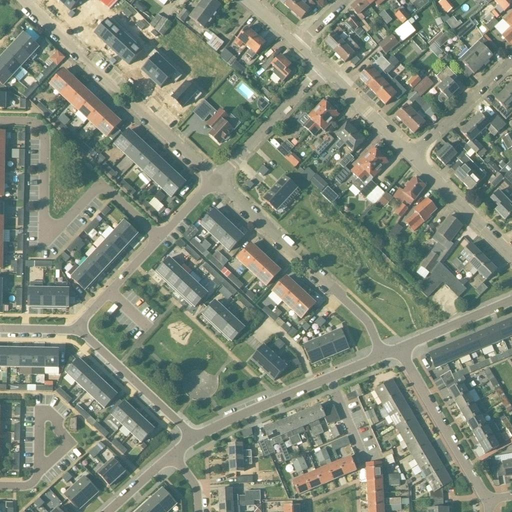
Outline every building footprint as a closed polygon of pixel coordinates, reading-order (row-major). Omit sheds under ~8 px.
[(69,13),(80,0),(61,0),(59,3),(69,13)] [(203,0),(190,18),(205,30),(222,7),(212,0),(203,0)] [(290,11),(299,1),(298,0),(279,0),(279,1),(290,11)] [(308,0),(304,6),(299,1),(290,11),(301,21),(315,5),(309,0),(308,0)] [(369,6),(363,0),(359,0),(351,7),(362,21),(368,16),(364,11),(369,6)] [(447,13),(454,9),(448,0),(441,0),(439,2),(447,13)] [(511,1),(511,0),(493,0),(504,12),(511,5),(511,1)] [(184,9),(177,18),(183,23),(190,14),(184,9)] [(409,16),(403,9),(394,16),(402,25),(411,18),(409,16)] [(385,10),(380,14),(387,24),(392,20),(385,10)] [(501,15),(496,10),(491,13),(496,19),(501,15)] [(502,36),(510,44),(511,41),(511,13),(504,20),(511,28),(502,36)] [(158,15),(150,26),(155,31),(163,37),(172,25),(163,18),(158,15)] [(447,21),(453,31),(462,24),(455,15),(447,21)] [(350,30),(354,34),(361,27),(353,17),(345,23),(351,29),(350,30)] [(498,24),(494,19),(485,27),(490,32),(498,24)] [(470,21),(465,26),(471,33),(476,28),(470,21)] [(94,36),(102,42),(114,29),(107,22),(94,36)] [(404,26),(396,31),(404,41),(411,35),(404,26)] [(246,47),(256,36),(247,28),(237,39),(238,40),(234,44),(239,48),(243,44),(246,47)] [(335,52),(344,43),(339,38),(344,33),(339,28),(325,42),(335,52)] [(102,42),(108,49),(121,35),(114,29),(102,42)] [(395,32),(378,46),(385,55),(402,42),(395,32)] [(447,32),(436,41),(441,47),(452,38),(447,32)] [(16,45),(30,58),(39,48),(25,35),(16,45)] [(108,49),(115,55),(128,41),(121,35),(108,49)] [(485,35),(483,37),(495,49),(495,50),(497,48),(496,47),(485,35)] [(224,43),(215,36),(207,45),(216,52),(224,43)] [(266,44),(256,36),(246,47),(250,51),(247,55),(252,59),(256,55),(256,56),(266,44)] [(121,61),(134,47),(128,41),(115,55),(121,61)] [(416,55),(422,49),(415,42),(409,47),(416,55)] [(478,42),(470,51),(484,66),(493,56),(479,42),(478,42)] [(344,43),(335,52),(345,63),(360,49),(355,44),(350,49),(344,43)] [(16,45),(7,54),(21,67),(30,58),(16,45)] [(128,67),(141,53),(134,47),(121,61),(128,67)] [(59,65),(65,56),(57,51),(51,60),(59,65)] [(142,73),(151,81),(165,65),(157,57),(158,56),(154,51),(148,58),(152,62),(142,73)] [(470,51),(461,59),(456,64),(467,75),(471,71),(474,75),(484,66),(470,51)] [(21,67),(7,54),(0,61),(0,65),(12,77),(21,67)] [(230,66),(236,59),(232,56),(230,59),(228,57),(224,61),(230,66)] [(273,74),(283,83),(291,74),(287,70),(291,66),(280,56),(272,65),(277,70),(273,74)] [(441,60),(446,66),(451,61),(446,56),(441,60)] [(236,59),(230,66),(234,70),(240,62),(236,59)] [(378,68),(375,71),(370,66),(358,78),(368,87),(391,64),(388,61),(379,69),(378,68)] [(53,62),(45,71),(50,75),(58,66),(53,62)] [(391,64),(368,87),(377,96),(388,85),(384,81),(388,77),(386,76),(395,68),(391,64)] [(12,77),(0,65),(0,83),(3,86),(12,77)] [(165,65),(151,81),(160,90),(170,79),(174,83),(180,76),(176,72),(174,73),(165,65)] [(449,100),(448,99),(459,89),(451,81),(456,77),(448,67),(437,77),(443,83),(438,88),(443,93),(438,97),(438,102),(441,104),(445,104),(449,100)] [(46,79),(50,75),(45,71),(41,75),(43,76),(46,79)] [(52,85),(61,94),(74,81),(64,72),(52,85)] [(413,89),(421,81),(416,75),(408,83),(413,89)] [(414,90),(421,97),(433,85),(426,77),(414,90)] [(388,85),(377,96),(386,105),(394,97),(398,101),(407,92),(394,79),(388,85)] [(74,81),(61,94),(71,103),(83,89),(74,81)] [(34,82),(30,87),(34,91),(39,87),(36,84),(34,82)] [(196,93),(186,84),(172,100),(182,110),(192,99),(196,103),(202,96),(197,91),(196,93)] [(274,93),(266,86),(260,93),(267,100),(274,93)] [(34,91),(30,87),(22,95),(27,100),(34,91)] [(71,103),(80,112),(93,98),(83,89),(71,103)] [(421,97),(414,90),(413,91),(406,98),(412,104),(420,97),(420,98),(421,97)] [(494,107),(506,120),(511,114),(511,97),(505,90),(495,99),(499,103),(494,107)] [(256,106),(265,111),(270,102),(261,97),(256,106)] [(93,98),(80,112),(89,120),(102,107),(93,98)] [(14,110),(14,111),(26,111),(26,100),(20,100),(19,110),(14,110)] [(309,118),(310,119),(303,127),(309,132),(331,108),(324,102),(309,118)] [(41,103),(36,107),(42,113),(47,108),(41,103)] [(436,113),(427,103),(419,111),(426,117),(429,120),(436,113)] [(406,125),(416,114),(407,105),(396,116),(406,125)] [(102,107),(89,120),(99,129),(111,116),(102,107)] [(53,115),(47,108),(42,113),(49,119),(53,115)] [(331,108),(309,132),(313,137),(321,129),(323,132),(339,116),(331,108)] [(233,130),(238,124),(232,118),(231,120),(221,110),(211,121),(215,125),(214,126),(214,129),(215,129),(209,135),(219,145),(224,140),(225,142),(227,141),(229,140),(230,138),(230,136),(229,135),(233,130)] [(60,120),(67,124),(71,119),(63,114),(60,120)] [(416,115),(416,114),(406,125),(414,134),(425,123),(416,115)] [(497,116),(493,120),(489,124),(479,114),(470,123),(480,133),(486,127),(495,136),(506,125),(497,116)] [(96,138),(102,132),(108,138),(121,125),(111,116),(99,129),(93,134),(96,138)] [(61,130),(65,126),(59,120),(54,124),(61,130)] [(480,133),(470,123),(461,132),(470,141),(467,144),(476,153),(482,147),(474,138),(480,133)] [(339,149),(355,131),(347,124),(335,136),(340,141),(336,146),(339,149)] [(72,132),(65,126),(61,130),(67,137),(72,132)] [(364,140),(355,131),(339,149),(344,145),(353,153),(364,140)] [(116,146),(126,155),(139,141),(129,132),(116,146)] [(314,152),(329,136),(328,134),(322,140),(319,138),(310,148),(314,152)] [(511,135),(511,134),(505,137),(501,139),(508,150),(511,147),(511,135)] [(329,136),(314,152),(319,156),(334,140),(329,136)] [(85,153),(90,149),(77,137),(73,142),(85,153)] [(139,141),(126,155),(135,164),(148,150),(139,141)] [(284,158),(294,148),(287,141),(277,151),(284,158)] [(464,141),(460,145),(454,151),(448,144),(436,156),(446,165),(455,156),(459,160),(460,159),(463,156),(465,155),(465,156),(472,150),(464,141)] [(381,156),(373,148),(351,172),(352,173),(358,179),(381,156)] [(93,161),(98,155),(92,150),(87,155),(93,161)] [(148,150),(135,164),(145,172),(157,159),(148,150)] [(344,169),(346,167),(354,159),(349,154),(339,164),(344,169)] [(289,159),(294,166),(299,162),(293,155),(289,159)] [(460,159),(465,163),(454,174),(463,183),(478,168),(465,156),(465,155),(463,156),(460,159)] [(388,163),(381,156),(358,179),(363,184),(370,176),(372,179),(388,163)] [(157,159),(145,172),(154,181),(166,168),(157,159)] [(499,171),(496,174),(488,182),(494,188),(503,179),(511,170),(511,160),(511,161),(506,166),(501,172),(499,171)] [(497,168),(491,162),(487,165),(496,174),(499,171),(497,168)] [(107,173),(112,169),(105,163),(101,167),(107,173)] [(308,167),(302,174),(309,181),(316,174),(308,167)] [(346,167),(344,169),(334,178),(340,185),(352,173),(351,172),(346,167)] [(166,168),(154,181),(163,190),(176,176),(166,168)] [(478,168),(463,183),(472,191),(486,177),(478,168)] [(112,169),(107,173),(114,180),(118,175),(112,170),(112,169)] [(511,170),(503,179),(511,187),(511,170)] [(278,181),(270,172),(263,178),(271,187),(278,181)] [(321,192),(329,185),(318,174),(310,181),(321,192)] [(185,185),(176,176),(163,190),(173,199),(185,185)] [(284,176),(277,184),(291,197),(298,189),(284,176)] [(407,188),(404,192),(399,188),(393,198),(402,204),(405,201),(411,205),(425,187),(414,179),(409,185),(408,184),(406,186),(407,188)] [(119,185),(125,191),(130,186),(127,183),(124,180),(119,185)] [(251,181),(247,185),(251,189),(255,185),(251,181)] [(365,198),(377,186),(372,181),(360,193),(365,198)] [(270,191),(284,204),(291,197),(277,184),(270,191)] [(130,186),(125,191),(132,197),(136,192),(131,188),(130,186)] [(322,193),(333,205),(340,197),(329,186),(322,193)] [(364,217),(374,206),(378,202),(385,194),(377,186),(365,198),(371,205),(362,215),(364,217)] [(270,191),(263,199),(277,212),(284,204),(270,191)] [(490,200),(498,208),(496,210),(505,220),(510,216),(511,217),(511,202),(511,204),(499,191),(490,200)] [(149,204),(145,200),(140,205),(153,217),(155,215),(158,212),(158,213),(164,207),(160,203),(154,198),(149,204)] [(414,211),(416,214),(405,223),(413,232),(424,222),(424,223),(431,217),(430,215),(436,210),(427,200),(414,211)] [(401,219),(408,209),(401,204),(394,214),(401,219)] [(111,211),(106,207),(100,213),(105,217),(111,211)] [(202,226),(211,235),(224,222),(214,212),(202,226)] [(462,226),(449,216),(432,239),(441,246),(444,242),(450,246),(462,226)] [(89,225),(94,229),(100,223),(95,219),(89,225)] [(224,222),(211,235),(221,244),(233,230),(224,222)] [(138,236),(124,223),(115,233),(129,245),(138,236)] [(94,229),(89,225),(83,231),(88,236),(94,229)] [(403,229),(397,225),(387,238),(389,239),(386,243),(390,246),(403,229)] [(243,240),(233,230),(221,244),(230,253),(243,240)] [(189,231),(184,235),(191,242),(195,237),(189,231)] [(129,245),(115,233),(107,242),(120,255),(129,245)] [(78,237),(72,243),(77,248),(83,241),(78,237)] [(181,238),(176,243),(182,248),(187,243),(181,238)] [(194,239),(190,244),(196,250),(200,245),(194,239)] [(200,245),(196,250),(203,256),(207,252),(207,251),(211,246),(205,240),(200,245)] [(120,255),(107,242),(98,251),(111,264),(120,255)] [(436,248),(432,253),(431,252),(420,267),(430,274),(440,259),(441,260),(444,256),(445,256),(451,247),(450,246),(444,242),(441,246),(438,250),(436,248)] [(77,248),(72,243),(66,250),(71,254),(77,248)] [(462,265),(457,270),(460,273),(479,253),(471,245),(457,259),(462,265)] [(184,251),(190,256),(194,252),(188,247),(184,251)] [(238,260),(248,270),(261,256),(251,247),(238,260)] [(111,264),(98,251),(90,260),(89,260),(102,273),(111,264)] [(71,258),(63,252),(59,257),(66,263),(71,258)] [(197,263),(201,258),(194,252),(190,256),(197,263)] [(479,253),(460,273),(463,270),(467,274),(473,268),(478,272),(488,262),(479,253)] [(121,256),(111,266),(116,271),(126,261),(121,256)] [(212,256),(208,261),(214,267),(219,263),(212,256)] [(261,256),(248,270),(257,278),(270,265),(261,256)] [(81,269),(80,270),(94,282),(102,273),(89,260),(81,269)] [(157,273),(166,282),(179,269),(169,260),(157,273)] [(488,262),(478,272),(481,275),(477,279),(482,285),(497,271),(488,262)] [(208,274),(212,269),(206,263),(202,268),(208,274)] [(440,264),(432,275),(441,284),(443,283),(445,285),(454,277),(440,264)] [(280,274),(270,265),(257,278),(267,287),(280,274)] [(179,269),(166,282),(176,291),(188,278),(179,269)] [(219,275),(212,269),(208,274),(215,280),(219,275)] [(94,282),(80,270),(71,279),(85,292),(94,282)] [(233,284),(237,280),(231,274),(227,278),(233,284)] [(432,275),(428,280),(437,289),(441,284),(432,275)] [(454,277),(445,285),(449,289),(458,281),(454,277)] [(176,291),(185,300),(198,287),(188,278),(176,291)] [(227,291),(231,286),(224,280),(220,285),(227,291)] [(237,280),(233,284),(240,290),(244,286),(237,280)] [(273,293),(283,302),(295,289),(286,280),(273,293)] [(428,280),(424,286),(432,294),(437,289),(428,280)] [(462,286),(458,281),(449,289),(454,294),(462,286)] [(29,308),(42,308),(42,290),(43,283),(30,282),(30,290),(29,290),(29,308)] [(69,290),(67,290),(67,284),(56,283),(56,290),(55,290),(55,309),(68,309),(69,290)] [(231,286),(227,291),(233,297),(237,293),(231,286)] [(432,294),(424,286),(420,291),(427,298),(432,294)] [(466,290),(462,286),(454,294),(458,298),(466,290)] [(207,296),(198,287),(185,300),(195,309),(207,296)] [(295,289),(283,302),(292,311),(305,298),(295,289)] [(42,308),(55,309),(55,290),(42,290),(42,308)] [(245,296),(252,301),(256,297),(249,291),(245,296)] [(426,317),(416,294),(408,297),(417,320),(418,320),(417,319),(425,316),(425,317),(426,317)] [(245,308),(250,304),(243,298),(239,302),(245,308)] [(314,307),(305,298),(292,311),(302,320),(314,307)] [(203,317),(212,326),(225,312),(215,303),(203,317)] [(250,304),(245,308),(251,314),(249,316),(255,321),(261,315),(250,304)] [(270,318),(274,314),(266,306),(262,311),(270,318)] [(225,312),(212,326),(222,335),(234,321),(225,312)] [(274,314),(270,318),(277,325),(281,321),(274,314)] [(244,330),(234,321),(222,335),(231,344),(244,330)] [(288,327),(281,321),(277,325),(285,333),(291,326),(290,325),(288,327)] [(511,336),(511,328),(509,321),(497,326),(504,340),(511,336)] [(311,326),(306,323),(302,327),(306,331),(311,326)] [(497,326),(486,330),(492,345),(504,340),(497,326)] [(350,348),(341,329),(329,334),(337,354),(350,348)] [(486,330),(475,335),(481,350),(492,345),(486,330)] [(337,354),(329,334),(316,340),(325,359),(337,354)] [(481,350),(475,335),(463,340),(470,355),(481,350)] [(325,359),(316,340),(304,345),(312,365),(325,359)] [(470,355),(463,340),(452,345),(458,359),(470,355)] [(458,359),(452,345),(441,350),(447,364),(458,359)] [(251,360),(259,367),(272,353),(264,346),(251,360)] [(7,350),(6,368),(19,369),(19,350),(7,350)] [(19,350),(19,369),(32,369),(32,350),(20,350),(19,350)] [(44,376),(44,374),(44,369),(45,351),(32,350),(32,369),(32,375),(44,376)] [(447,364),(441,350),(429,354),(436,369),(447,364)] [(44,374),(57,375),(58,351),(45,351),(44,369),(44,374)] [(508,351),(497,356),(499,362),(511,357),(508,351)] [(266,374),(279,360),(272,353),(259,367),(266,374)] [(499,362),(497,356),(485,361),(488,366),(499,362)] [(266,374),(274,382),(287,368),(279,360),(266,374)] [(75,383),(88,370),(78,361),(66,374),(75,383)] [(485,361),(474,365),(477,371),(488,366),(485,361)] [(474,365),(463,370),(465,376),(477,371),(474,365)] [(489,381),(494,378),(489,369),(484,372),(489,381)] [(97,379),(88,370),(75,383),(85,392),(97,379)] [(465,376),(463,370),(455,373),(453,370),(450,372),(455,382),(462,378),(463,379),(464,379),(463,377),(465,376)] [(450,372),(440,377),(446,387),(455,382),(450,372)] [(455,382),(446,387),(454,402),(468,394),(462,383),(465,381),(464,379),(463,379),(462,378),(455,382)] [(494,378),(489,381),(495,392),(500,389),(494,378)] [(97,379),(85,392),(94,401),(107,387),(97,379)] [(382,404),(399,394),(392,381),(375,391),(382,404)] [(4,385),(4,392),(16,392),(16,382),(12,382),(12,385),(4,385)] [(16,382),(16,392),(28,392),(28,385),(18,385),(18,382),(16,382)] [(116,396),(107,387),(94,401),(104,410),(116,396)] [(62,398),(66,394),(59,388),(55,392),(62,398)] [(507,399),(500,389),(495,392),(501,402),(507,399)] [(348,401),(358,397),(356,392),(346,395),(348,401)] [(66,394),(62,398),(68,404),(72,400),(66,394)] [(407,406),(399,394),(382,404),(389,416),(407,406)] [(474,404),(468,394),(454,402),(461,412),(474,404)] [(511,408),(507,399),(501,402),(503,406),(500,408),(504,415),(511,410),(511,408)] [(121,426),(134,413),(124,404),(112,417),(121,426)] [(474,404),(461,412),(467,422),(480,414),(474,404)] [(81,415),(84,411),(78,405),(74,409),(81,415)] [(309,410),(314,423),(325,418),(320,406),(309,410)] [(414,419),(407,406),(389,416),(397,429),(414,419)] [(314,423),(309,410),(298,415),(303,427),(314,423)] [(91,417),(84,411),(81,415),(87,421),(91,417)] [(143,422),(134,413),(121,426),(131,435),(143,422)] [(480,414),(467,422),(473,433),(486,425),(480,414)] [(298,415),(287,420),(297,445),(302,443),(298,435),(304,432),(302,428),(303,427),(298,415)] [(506,430),(511,427),(506,418),(501,421),(506,430)] [(370,427),(371,427),(374,425),(376,424),(373,419),(368,421),(370,427)] [(422,432),(414,419),(397,429),(404,442),(422,432)] [(297,445),(287,420),(276,425),(283,441),(289,439),(292,447),(297,445)] [(153,431),(143,422),(131,435),(140,444),(153,431)] [(374,426),(379,440),(395,434),(393,428),(387,430),(384,423),(374,426)] [(264,429),(269,440),(264,442),(264,440),(257,443),(263,457),(275,453),(272,446),(278,444),(282,454),(279,457),(282,463),(291,460),(283,441),(276,425),(271,427),(270,424),(264,427),(265,429),(264,429)] [(493,436),(486,425),(473,433),(479,444),(493,436)] [(320,426),(316,428),(319,435),(324,433),(320,426)] [(343,435),(339,426),(329,430),(333,439),(343,435)] [(252,428),(243,431),(245,437),(254,434),(252,428)] [(319,435),(316,428),(311,430),(314,437),(319,435)] [(113,438),(105,430),(101,434),(109,442),(113,438)] [(422,432),(404,442),(412,455),(429,444),(422,432)] [(499,447),(493,436),(479,444),(485,455),(499,447)] [(347,437),(331,444),(334,451),(350,445),(347,437)] [(113,438),(109,442),(117,450),(121,445),(113,438)] [(429,444),(412,455),(419,467),(437,457),(429,444)] [(130,453),(121,445),(117,450),(126,458),(130,453)] [(251,451),(243,452),(243,445),(228,445),(229,459),(251,458),(251,451)] [(325,449),(321,451),(325,462),(330,460),(330,459),(326,449),(325,449)] [(314,454),(319,465),(325,462),(321,451),(314,454)] [(505,479),(511,477),(511,454),(502,456),(502,460),(496,462),(498,475),(504,474),(505,479)] [(339,462),(345,476),(356,471),(350,457),(339,462)] [(444,470),(437,457),(419,467),(427,480),(444,470)] [(251,458),(229,459),(230,473),(244,472),(244,466),(252,465),(251,458)] [(303,458),(298,460),(302,472),(308,469),(303,458)] [(113,459),(105,466),(118,481),(126,473),(113,459)] [(302,472),(298,460),(292,463),(296,474),(302,472)] [(327,467),(333,481),(345,476),(339,462),(328,467),(327,467)] [(371,469),(367,469),(368,482),(400,480),(399,475),(389,476),(389,474),(382,475),(382,469),(381,469),(381,463),(371,463),(371,469)] [(105,466),(97,474),(110,488),(118,481),(105,466)] [(316,472),(322,486),(333,481),(327,467),(321,470),(316,472)] [(452,483),(444,470),(427,480),(433,491),(442,488),(452,483)] [(316,472),(305,477),(311,491),(322,486),(316,472)] [(99,493),(85,477),(74,486),(88,502),(99,493)] [(311,491),(305,477),(293,482),(299,496),(311,491)] [(406,480),(405,480),(400,480),(368,482),(368,494),(383,493),(382,482),(388,481),(388,486),(400,486),(399,481),(406,480)] [(88,502),(74,486),(64,496),(78,511),(88,502)] [(442,488),(433,491),(430,492),(430,501),(443,500),(442,488)] [(169,511),(177,505),(163,489),(153,498),(164,511),(169,511)] [(238,496),(232,496),(232,489),(218,490),(219,502),(261,500),(260,491),(245,492),(245,496),(238,497),(238,496)] [(383,493),(368,494),(369,507),(384,506),(390,506),(401,506),(409,505),(409,499),(400,500),(400,499),(383,500),(383,493)] [(164,511),(153,498),(143,507),(146,511),(164,511)] [(261,500),(219,502),(219,511),(239,511),(240,507),(253,506),(253,501),(261,501),(261,500)] [(443,500),(430,501),(431,510),(444,509),(443,500)]
